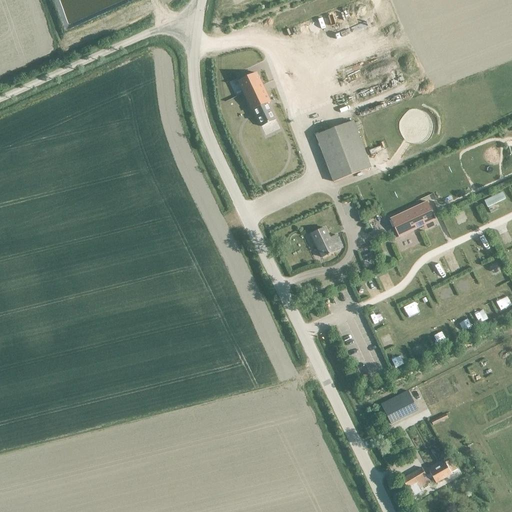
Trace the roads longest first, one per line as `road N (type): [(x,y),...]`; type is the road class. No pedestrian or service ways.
road 1 (unclassified): [(389,511),(201,118),(197,22)]
road 2 (unclassified): [(0,98),(159,28),(197,22)]
